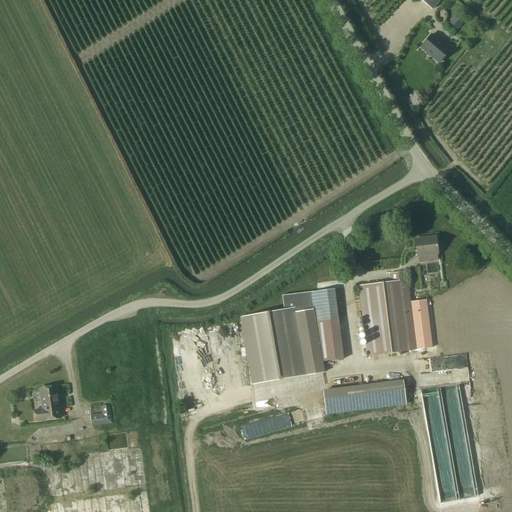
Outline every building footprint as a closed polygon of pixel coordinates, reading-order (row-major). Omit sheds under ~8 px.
[(419,0),(432,10),(440,0),(419,0)] [(455,17),(450,24),(457,30),(462,23),(455,17)] [(439,63),(450,50),(432,34),(421,47),(439,63)] [(436,236),(415,239),(417,256),(418,256),(419,263),(438,261),(437,254),(438,253),(436,236)] [(407,271),(390,273),(391,282),(384,283),(358,286),(359,288),(367,356),(384,354),(417,350),(409,288),(407,271)] [(335,289),(282,295),(285,309),(240,317),(252,385),(324,373),(322,362),(343,359),(335,289)] [(432,348),(426,299),(411,301),(417,350),(432,348)] [(470,396),(467,369),(420,373),(423,401),(470,396)] [(384,407),(406,404),(403,380),(384,383),(323,390),(326,414),(384,407)] [(57,386),(40,388),(42,409),(34,410),(36,421),(61,418),(57,386)] [(102,407),(102,414),(91,416),(92,426),(112,424),(110,406),(102,407)] [(243,425),(246,438),(301,425),(298,412),(243,425)]
